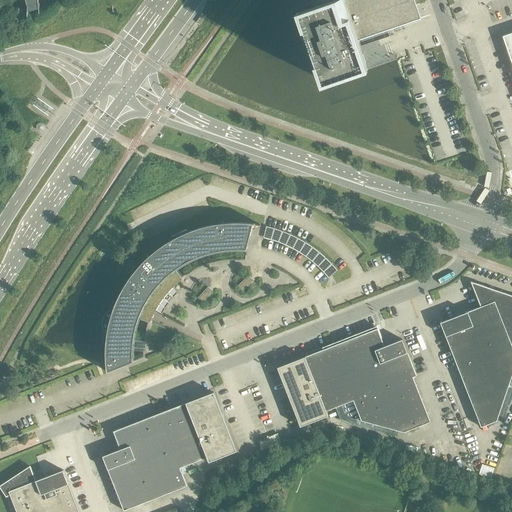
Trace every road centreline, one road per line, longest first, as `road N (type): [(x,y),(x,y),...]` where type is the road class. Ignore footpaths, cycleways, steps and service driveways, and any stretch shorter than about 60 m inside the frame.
road 1 (unclassified): [(41,437),(426,287),(457,270),(475,231)]
road 2 (tertiary): [(123,99),(155,118),(475,231)]
road 3 (tertiary): [(481,214),(180,107)]
road 4 (unclassified): [(481,214),(492,160),(436,0)]
road 5 (primary): [(0,282),(123,99)]
road 6 (primary): [(81,110),(0,230)]
